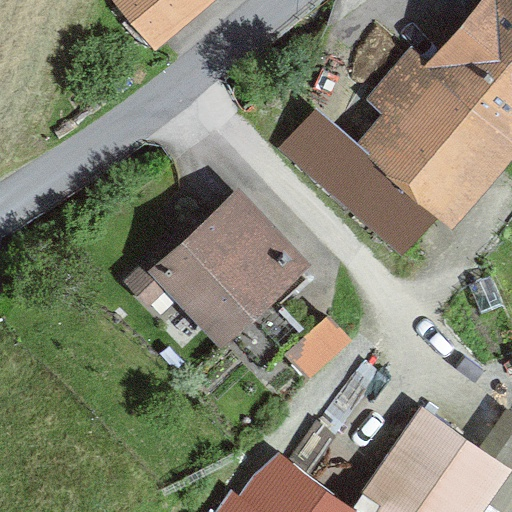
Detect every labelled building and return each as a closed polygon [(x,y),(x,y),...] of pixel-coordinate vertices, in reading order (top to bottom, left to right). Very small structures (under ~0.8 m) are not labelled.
[(117,0),(153,42),(201,0),(117,0)] [(470,193),(478,184),(467,174),(511,125),(511,0),(485,0),(483,4),(489,9),(446,59),(450,63),(438,76),(411,53),(373,97),(390,112),(361,145),(309,117),(284,145),(402,249),(460,185),(470,193)] [(298,261),(237,196),(184,244),(175,235),(129,278),(160,312),(183,291),(221,333),(225,329),(262,369),(305,329),(277,299),(269,307),(260,297),(298,261)] [(347,336),(330,318),(301,345),(318,363),(347,336)] [(281,456),(241,511),(475,511),(507,467),(423,409),(355,507),(281,456)]
